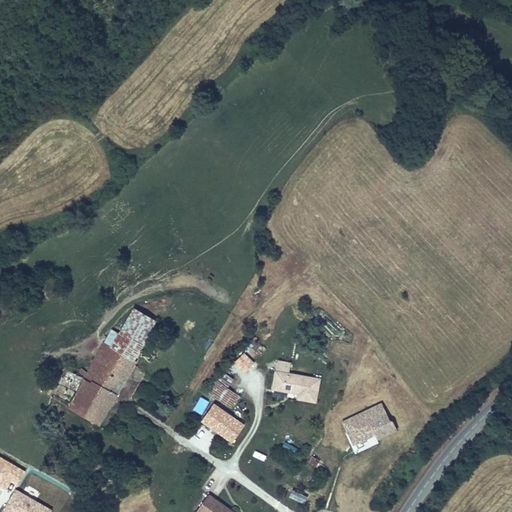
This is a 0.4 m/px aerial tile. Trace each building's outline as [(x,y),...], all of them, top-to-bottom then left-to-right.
[(121,330),(145,343),(158,321),(134,308),(121,330)] [(136,364),(134,363),(145,343),(121,330),(119,333),(111,347),(104,343),(88,373),(84,379),(112,394),(119,381),(125,384),(136,364)] [(104,343),(111,347),(119,333),(112,330),(104,343)] [(152,342),(160,349),(166,343),(159,336),(152,342)] [(141,354),(150,363),(162,351),(160,349),(152,342),(141,354)] [(297,400),(317,404),(321,379),(290,373),(291,363),(277,360),(272,390),(298,395),(297,400)] [(48,397),(68,408),(84,379),(78,375),(65,368),(48,397)] [(78,375),(84,379),(88,373),(81,369),(78,375)] [(232,410),(240,397),(228,388),(233,381),(221,372),(209,389),(220,397),(218,401),(232,410)] [(68,408),(100,426),(116,397),(112,394),(84,379),(68,408)] [(353,447),(376,436),(378,440),(399,430),(394,422),(392,423),(382,403),(342,422),(353,447)] [(255,450),(253,455),(264,460),(266,455),(255,450)] [(115,492),(130,479),(107,453),(92,467),(115,492)] [(27,471),(0,455),(0,483),(8,488),(12,481),(19,485),(27,471)] [(51,511),(53,509),(15,488),(4,509),(10,511),(51,511)] [(304,503),(308,495),(293,489),(290,496),(304,503)] [(234,511),(209,494),(197,511),(234,511)]
